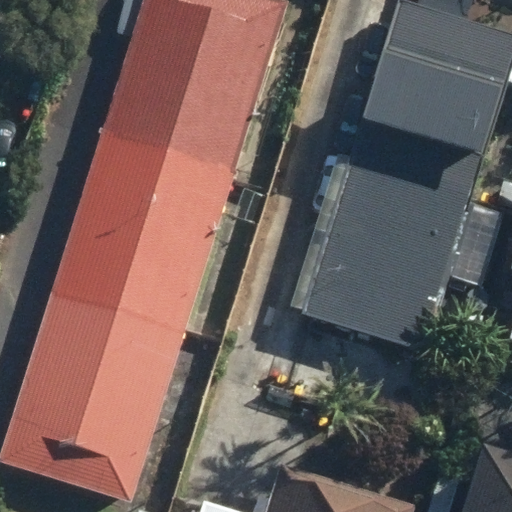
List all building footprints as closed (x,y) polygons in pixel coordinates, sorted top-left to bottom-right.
[(128,511),(281,15),(231,0),(139,0),(0,455),(0,476),(115,511),(128,511)] [(504,59),(388,20),(280,345),(396,383),(504,59)] [(511,201),(482,290),(511,299),(511,201)] [(495,221),(466,210),(438,289),(467,299),(495,221)] [(511,511),(511,452),(506,450),(494,489),(452,476),(440,511),(511,511)] [(400,511),(271,476),(261,511),(172,511),(164,509),(163,511),(400,511)]
